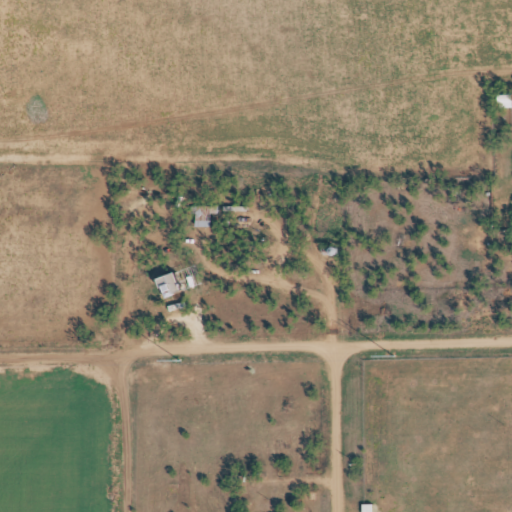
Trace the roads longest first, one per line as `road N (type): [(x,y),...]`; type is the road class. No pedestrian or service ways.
road 1 (residential): [(511,341),(116,353)]
road 2 (residential): [(335,511),(332,347)]
road 3 (residential): [(116,511),(116,353)]
